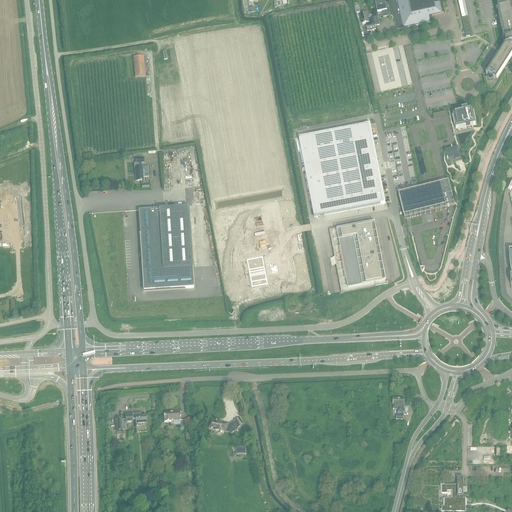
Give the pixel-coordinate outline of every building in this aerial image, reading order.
[(383,17),(389,16),(387,7),(386,7),(384,0),(380,0),(381,0),(375,2),(377,12),(382,11),(383,17)] [(390,0),(397,29),(403,28),(428,22),(430,22),(429,16),(441,13),(439,3),(433,4),(432,4),(433,2),(432,0),(390,0)] [(465,1),(458,2),(466,37),(472,35),(465,1)] [(497,8),(505,44),(501,51),(498,49),(497,51),(496,50),(495,50),(500,53),(486,75),(488,76),(488,78),(485,78),(487,88),(488,89),(489,90),(490,90),(491,90),(492,90),(492,89),(493,89),(504,71),(504,68),(511,55),(511,6),(511,7),(511,5),(505,6),(505,4),(497,6),(497,8)] [(367,14),(360,15),(362,24),(366,24),(367,31),(376,29),(373,18),(368,19),(367,14)] [(135,78),(145,77),(143,57),(133,58),(135,78)] [(462,112),(453,114),(456,129),(466,126),(470,125),(475,124),(472,110),(467,111),(467,109),(462,110),(462,112)] [(370,124),(299,138),(314,217),(324,215),(385,203),(385,202),(383,198),(382,198),(377,174),(379,174),(378,166),(376,159),(374,159),(369,130),(370,130),(370,125),(370,124)] [(455,160),(460,159),(459,156),(457,147),(445,150),(447,159),(454,157),(455,160)] [(136,163),(134,163),(134,168),(135,168),(135,181),(143,181),(143,178),(149,177),(148,167),(142,167),(141,167),(141,163),(144,163),(143,160),(143,158),(135,158),(135,160),(136,163)] [(440,185),(399,195),(404,215),(403,215),(445,205),(440,185)] [(188,207),(138,210),(139,231),(139,233),(141,252),(139,253),(139,259),(141,258),(143,291),(186,288),(193,288),(192,267),(188,207)] [(341,231),(337,232),(348,288),(381,281),(381,282),(382,281),(377,258),(380,258),(379,254),(380,254),(380,253),(381,253),(381,252),(380,252),(380,251),(379,251),(378,248),(375,248),(371,225),(362,227),(361,225),(363,225),(363,224),(340,229),(341,231)] [(248,263),(253,290),(268,288),(263,260),(248,263)] [(403,413),(403,410),(404,399),(393,398),(393,404),(393,409),(398,409),(397,413),(398,413),(398,415),(396,415),(396,419),(403,419),(403,416),(402,416),(402,413),(403,413)] [(173,413),(163,413),(164,423),(171,422),(170,421),(174,420),(174,424),(180,423),(180,420),(180,418),(180,417),(179,413),(181,413),(181,410),(173,410),(173,413)] [(140,424),(146,423),(146,416),(141,416),(140,412),(135,413),(135,414),(132,414),(132,413),(125,414),(125,419),(122,419),(115,419),(116,431),(123,431),(122,423),(133,423),(133,420),(135,420),(136,424),(136,426),(140,426),(140,424)] [(186,426),(193,424),(191,418),(184,420),(186,426)] [(243,424),(239,418),(232,422),(229,424),(218,422),(218,420),(212,419),(210,427),(215,428),(214,430),(231,434),(238,429),(237,428),(243,424)] [(236,447),(236,455),(246,454),(246,447),(236,447)] [(442,506),(442,511),(465,511),(465,510),(465,498),(463,498),(463,492),(463,487),(463,477),(457,477),(457,485),(455,485),(452,485),(442,485),(442,493),(447,493),(447,491),(452,491),(452,498),(444,498),(444,506),(442,506)]
